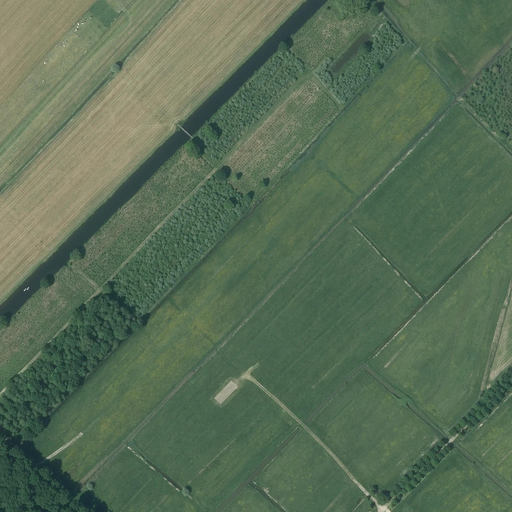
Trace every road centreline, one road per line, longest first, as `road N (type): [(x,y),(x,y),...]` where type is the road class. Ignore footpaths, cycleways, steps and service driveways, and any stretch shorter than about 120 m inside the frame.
road 1 (track): [(28,472),(3,447),(45,416),(401,45),(369,0)]
road 2 (track): [(383,17),(300,77),(0,396)]
road 3 (track): [(511,378),(380,511)]
road 4 (track): [(333,0),(290,49),(341,108)]
